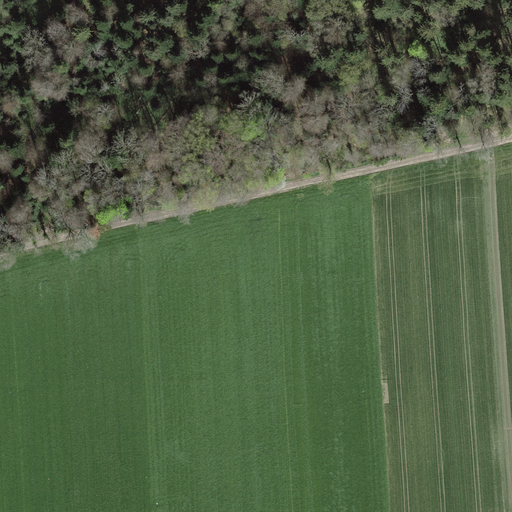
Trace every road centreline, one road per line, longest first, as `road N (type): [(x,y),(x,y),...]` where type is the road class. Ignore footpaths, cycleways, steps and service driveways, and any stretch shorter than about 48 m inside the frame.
road 1 (track): [(511,136),(0,253)]
road 2 (track): [(288,0),(292,96),(315,182)]
